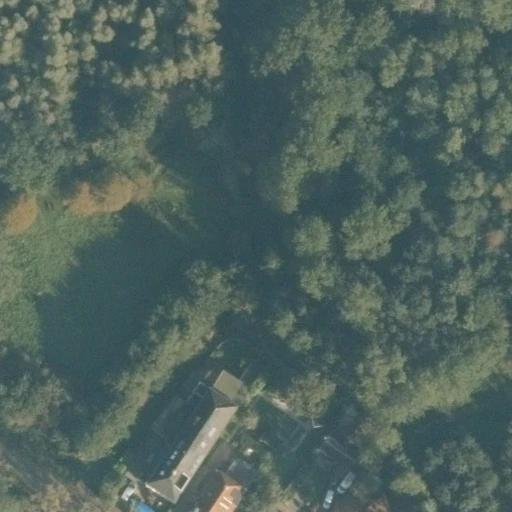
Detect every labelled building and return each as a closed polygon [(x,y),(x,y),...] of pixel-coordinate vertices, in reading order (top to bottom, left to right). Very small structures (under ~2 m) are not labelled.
[(170,448),(144,488),(172,507),(236,411),(249,390),(261,372),(251,365),(236,388),(238,389),(227,406),(206,392),(197,386),(184,406),(187,408),(163,444),(170,448)] [(320,417),(310,422),(315,431),(324,427),(320,417)] [(366,442),(337,422),(316,454),(345,473),(359,453),(358,453),(366,442)] [(240,456),(228,472),(248,487),(260,471),(240,456)] [(231,511),(244,493),(221,478),(214,473),(196,501),(191,497),(181,511),(231,511)] [(371,511),(375,507),(358,494),(344,511),(371,511)]
